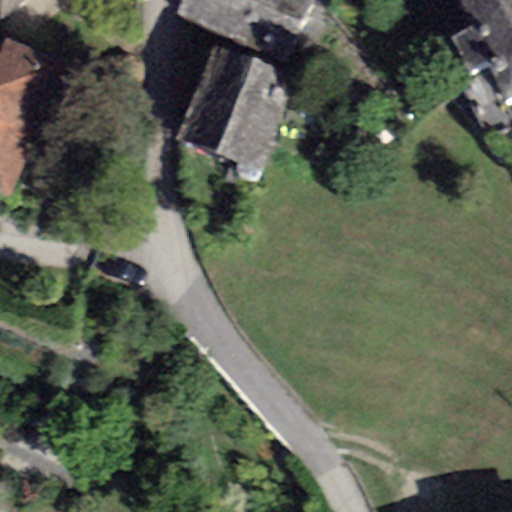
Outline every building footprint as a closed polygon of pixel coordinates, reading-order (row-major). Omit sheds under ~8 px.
[(0,0),(0,21),(1,22),(27,0),(0,0)] [(314,0),(178,0),(173,13),(287,63),(314,0)] [(511,101),(511,0),(458,0),(472,27),(452,36),(471,76),(488,68),(505,105),(511,101)] [(73,70),(0,36),(0,194),(14,201),(73,70)] [(296,79),(210,46),(175,139),(260,172),(296,79)]
